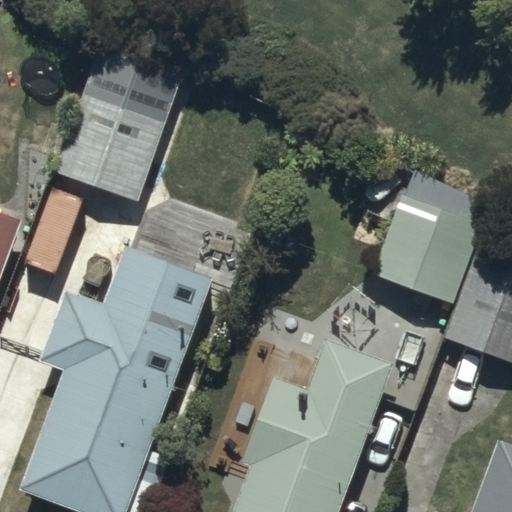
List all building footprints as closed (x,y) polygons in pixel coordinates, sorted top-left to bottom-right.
[(193,61),(111,32),(61,174),(143,203),(193,61)] [(460,307),(488,226),(449,210),(444,223),(402,206),(376,275),(460,307)] [(488,226),(460,307),(447,341),(511,366),(511,223),(492,215),(488,226)] [(0,292),(23,227),(0,219),(0,292)] [(71,511),(131,511),(215,285),(131,254),(111,310),(76,297),(50,367),(68,374),(23,494),(71,511)] [(276,377),(243,469),(253,472),(238,511),(345,511),(396,371),(326,346),(311,389),(276,377)] [(511,511),(511,448),(504,445),(477,511),(511,511)]
